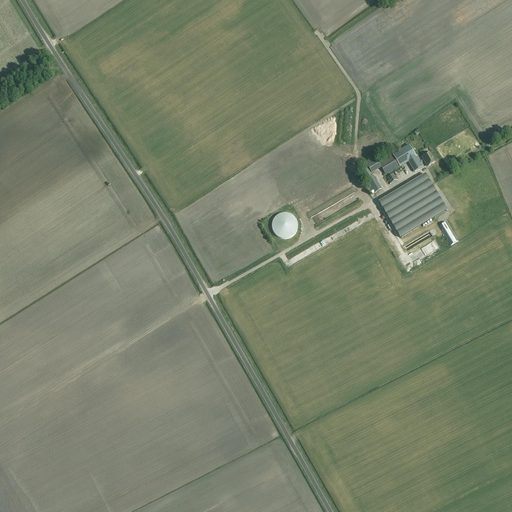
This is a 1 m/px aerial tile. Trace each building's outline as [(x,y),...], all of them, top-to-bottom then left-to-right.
[(379,164),(386,176),(407,162),(414,173),(423,167),(409,145),(379,164)] [(430,152),(422,157),(428,167),(436,162),(430,152)] [(382,168),(379,164),(375,158),(365,164),(372,174),(382,168)] [(382,193),(372,176),(367,168),(360,172),(376,197),(382,193)] [(393,174),(387,178),(392,185),(397,181),(393,174)] [(421,178),(379,203),(387,216),(401,239),(447,211),(425,175),(421,178)] [(298,228),(298,225),(297,222),(295,219),(293,216),(290,215),(287,214),(283,214),(280,215),(277,217),(275,219),(273,222),(272,225),(272,229),(273,232),(275,235),(277,237),(280,239),(283,239),(287,239),(290,239),(293,237),(295,234),(297,231),(298,228)]
